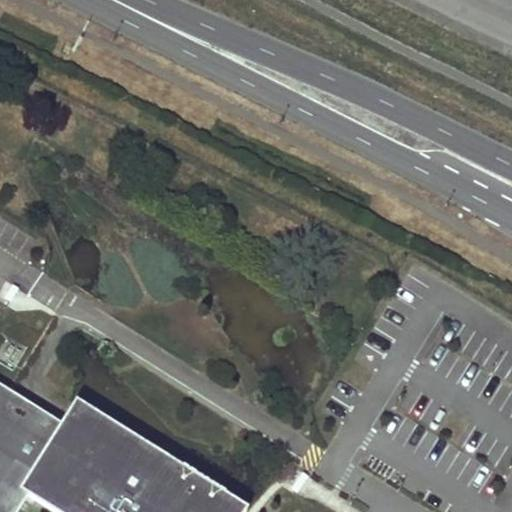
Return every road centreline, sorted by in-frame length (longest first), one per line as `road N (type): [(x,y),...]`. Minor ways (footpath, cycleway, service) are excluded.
road 1 (primary): [(83,0),(511,216)]
road 2 (primary): [(511,162),(151,0)]
